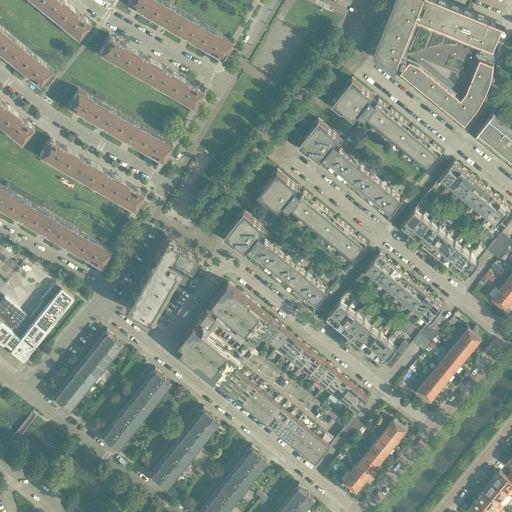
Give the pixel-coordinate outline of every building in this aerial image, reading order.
[(70,4),(65,0),(37,0),(36,2),(57,19),(70,4)] [(127,0),(127,2),(137,8),(150,16),(159,0),(127,0)] [(184,12),(163,0),(159,0),(150,16),(173,29),(184,12)] [(494,46),(499,32),(502,24),(505,25),(506,24),(496,20),(446,0),(394,0),(388,14),(391,16),(386,21),(377,42),(376,43),(374,49),(395,66),(396,65),(400,69),(400,70),(464,122),(477,106),(478,106),(480,103),(482,100),(484,95),(486,91),(490,83),(491,79),(492,74),(493,72),(493,70),(494,68),(494,67),(494,65),(494,63),(494,60),(493,60),(494,46)] [(91,21),(70,4),(57,19),(78,37),(91,21)] [(207,25),(184,12),(173,29),(197,43),(207,25)] [(0,25),(0,45),(10,34),(0,25)] [(231,39),(207,25),(197,43),(221,57),(231,39)] [(98,51),(122,65),(132,47),(108,33),(98,51)] [(10,34),(0,45),(0,51),(18,66),(31,50),(10,34)] [(155,60),(132,47),(122,65),(145,78),(155,60)] [(31,50),(18,66),(39,84),(52,68),(31,50)] [(179,74),(155,60),(145,78),(169,92),(179,74)] [(203,88),(179,74),(169,92),(193,106),(203,88)] [(352,76),(333,99),(354,116),(355,116),(360,120),(358,122),(358,123),(366,114),(365,113),(378,97),(373,93),(352,76)] [(77,87),(67,105),(91,118),(101,101),(77,87)] [(0,123),(13,108),(0,97),(0,123)] [(386,131),(400,114),(391,107),(390,107),(387,105),(388,105),(378,97),(365,113),(366,114),(386,131)] [(124,114),(101,101),(91,118),(114,132),(124,114)] [(34,126),(13,108),(0,123),(0,124),(21,142),(34,126)] [(148,128),(124,114),(114,132),(138,146),(148,128)] [(407,148),(421,132),(412,124),(411,125),(410,123),(408,122),(409,122),(400,114),(386,131),(407,148)] [(511,134),(489,116),(476,132),(511,162),(511,134)] [(319,117),(304,136),(300,140),(321,157),(326,161),(339,145),(340,146),(347,137),(346,136),(344,139),(339,134),(340,134),(319,117)] [(172,142),(148,128),(138,146),(162,160),(172,142)] [(428,166),(442,149),(433,141),(432,142),(429,139),(430,139),(421,132),(407,148),(428,165),(428,166)] [(73,150),(49,136),(39,154),(62,167),(73,150)] [(347,179),(360,162),(340,146),(339,145),(326,161),(325,161),(335,169),(338,171),(347,179)] [(96,163),(73,150),(62,167),(86,181),(96,163)] [(462,165),(455,160),(454,159),(446,169),(454,175),(462,165)] [(368,196),(381,180),(360,162),(347,179),(356,186),(359,188),(359,189),(368,196)] [(120,177),(96,163),(86,181),(109,194),(120,177)] [(470,172),(463,166),(462,165),(454,175),(462,182),(470,172)] [(278,167),(262,186),(259,191),(279,208),(280,207),(285,211),(283,214),(291,205),(290,205),(303,189),(298,185),(298,184),(278,167)] [(499,219),(502,214),(494,208),(486,201),(478,195),(470,188),(462,182),(454,175),(446,169),(441,176),(432,186),(431,188),(433,190),(435,188),(484,229),(476,239),(426,198),(428,197),(425,195),(424,196),(415,207),(410,214),(418,220),(426,227),(434,233),(441,240),(450,246),(457,253),(466,259),(474,266),(507,225),(499,219)] [(478,178),(471,172),(470,172),(462,182),(470,188),(478,178)] [(144,191),(120,177),(109,194),(134,208),(144,191)] [(486,185),(479,179),(478,178),(470,188),(478,195),(486,185)] [(389,213),(403,197),(403,196),(402,197),(381,180),(368,196),(377,203),(378,203),(380,205),(380,206),(389,213)] [(16,192),(0,183),(0,206),(6,210),(16,192)] [(494,192),(487,185),(486,185),(478,195),(486,201),(494,192)] [(311,221),(324,206),(324,205),(316,198),(315,199),(314,198),(312,197),(313,196),(303,188),(303,189),(290,205),(291,205),(311,221)] [(40,206),(16,192),(6,210),(29,224),(40,206)] [(502,198),(495,192),(494,192),(486,201),(494,208),(502,198)] [(510,205),(503,198),(502,198),(494,208),(502,214),(510,205)] [(333,239),(346,223),(337,216),(336,216),(333,214),(334,213),(324,205),(324,206),(311,221),(333,239)] [(63,220),(40,206),(29,224),(53,237),(63,220)] [(240,213),(229,227),(227,225),(224,229),(226,231),(225,232),(246,249),(246,248),(251,252),(264,236),(265,237),(272,228),(270,230),(264,226),(265,225),(244,208),(243,209),(241,208),(238,212),(240,213)] [(418,220),(410,214),(402,223),(410,230),(418,220)] [(87,233),(63,220),(53,237),(77,251),(87,233)] [(418,220),(410,230),(418,236),(426,227),(418,220)] [(354,257),(367,241),(367,240),(358,233),(357,233),(355,231),(355,230),(346,223),(333,239),(353,256),(353,257),(354,257)] [(426,227),(418,236),(426,243),(434,233),(426,227)] [(508,236),(503,232),(496,240),(501,244),(508,236)] [(111,247),(87,233),(77,251),(101,265),(111,247)] [(434,233),(426,243),(434,250),(441,240),(434,233)] [(165,234),(152,256),(125,303),(138,311),(146,316),(153,304),(156,306),(177,270),(181,272),(186,265),(190,268),(197,255),(177,243),(178,241),(165,234)] [(272,270),(286,254),(265,237),(264,236),(251,252),(251,253),(260,260),(261,260),(263,262),(264,262),(263,263),(272,270)] [(506,248),(511,240),(511,239),(508,236),(501,244),(506,248)] [(441,240),(434,250),(442,256),(450,246),(441,240)] [(489,249),(494,253),(501,244),(496,240),(489,249)] [(499,257),(506,248),(501,244),(494,253),(499,257)] [(450,246),(442,256),(450,263),(457,253),(450,246)] [(388,257),(380,251),(379,250),(372,260),(379,267),(388,257)] [(457,253),(450,263),(458,269),(466,259),(457,253)] [(293,287),(307,271),(286,254),(272,270),(281,278),(282,277),(285,280),(284,280),(293,287)] [(396,263),(388,258),(388,257),(379,267),(387,273),(396,263)] [(466,259),(458,269),(466,276),(474,266),(466,259)] [(350,288),(349,288),(341,298),(340,298),(335,305),(343,312),(351,318),(359,325),(367,331),(375,338),(383,344),(391,351),(395,346),(402,353),(436,312),(427,306),(419,299),(412,293),(403,286),(396,280),(387,273),(379,267),(372,260),(366,267),(357,278),(358,278),(357,279),(359,281),(360,280),(409,320),(401,330),(352,290),(353,288),(351,287),(350,288)] [(19,265),(23,268),(28,271),(31,267),(23,261),(19,265)] [(404,270),(396,264),(396,263),(387,273),(396,280),(404,270)] [(412,276),(404,270),(396,280),(403,286),(412,276)] [(315,305),(328,288),(328,287),(327,288),(307,271),(293,287),(302,295),(303,294),(306,297),(305,297),(315,305)] [(420,283),(412,277),(412,276),(403,286),(412,293),(420,283)] [(511,282),(507,278),(500,287),(511,297),(511,282)] [(22,358),(73,295),(55,280),(41,298),(44,299),(30,316),(4,296),(0,300),(0,340),(3,342),(4,340),(11,346),(10,348),(22,358)] [(275,318),(229,280),(194,322),(189,329),(176,345),(221,383),(236,365),(241,358),(206,331),(208,327),(220,313),(255,342),(262,334),(275,318)] [(428,290),(420,283),(412,293),(419,299),(428,290)] [(511,299),(511,297),(500,287),(492,297),(505,307),(511,299)] [(436,296),(428,290),(419,299),(427,306),(436,296)] [(444,303),(436,296),(427,306),(436,312),(444,303)] [(327,315),(328,316),(335,321),(343,312),(335,305),(327,315)] [(343,312),(335,321),(343,328),(351,318),(343,312)] [(268,339),(282,324),(275,318),(262,334),(268,339)] [(351,318),(343,328),(351,334),(359,325),(351,318)] [(433,327),(428,323),(421,332),(426,336),(433,327)] [(276,346),(289,330),(282,324),(268,339),(276,346)] [(359,325),(351,334),(359,341),(367,331),(359,325)] [(482,336),(468,326),(461,335),(474,345),(482,336)] [(101,338),(78,366),(55,396),(69,407),(121,342),(112,335),(114,333),(107,327),(99,337),(101,338)] [(434,336),(438,331),(433,327),(426,336),(431,340),(432,339),(436,342),(438,339),(434,336)] [(284,352),(297,336),(289,330),(276,346),(284,352)] [(367,331),(359,341),(367,348),(375,338),(367,331)] [(414,340),(414,341),(419,344),(426,336),(421,332),(414,340)] [(474,345),(461,335),(454,344),(467,354),(474,345)] [(292,359),(305,343),(297,336),(284,352),(292,359)] [(426,336),(419,344),(424,348),(431,340),(426,336)] [(383,344),(375,338),(367,348),(375,354),(383,344)] [(300,366),(313,349),(305,343),(292,359),(300,366)] [(383,344),(375,354),(383,361),(391,351),(383,344)] [(467,354),(454,344),(447,352),(460,363),(467,354)] [(265,356),(254,346),(251,350),(262,359),(265,356)] [(308,372),(321,356),(313,349),(300,366),(308,372)] [(460,363),(447,352),(439,361),(452,372),(460,363)] [(316,378),(329,362),(321,356),(308,372),(316,378)] [(281,368),(269,359),(267,362),(278,372),(281,368)] [(452,372),(439,361),(432,370),(445,381),(452,372)] [(324,385),(337,369),(329,362),(316,378),(324,385)] [(229,389),(244,371),(236,365),(221,383),(229,389)] [(149,377),(115,420),(103,434),(118,446),(170,381),(160,374),(162,372),(155,366),(147,375),(149,377)] [(332,391),(345,375),(337,369),(324,385),(332,391)] [(445,381),(432,370),(425,379),(438,390),(445,381)] [(237,395),(251,377),(244,371),(229,389),(237,395)] [(296,381),(285,372),(283,375),(294,384),(296,381)] [(339,398),(353,382),(345,375),(332,391),(339,398)] [(245,402),(259,384),(251,377),(237,395),(245,402)] [(438,390),(425,379),(418,388),(431,399),(438,390)] [(347,404),(361,388),(353,382),(339,398),(347,404)] [(253,408),(267,391),(259,384),(245,402),(253,408)] [(312,394),(301,385),(298,388),(310,397),(312,394)] [(356,411),(369,395),(361,388),(347,404),(356,411)] [(261,415),(275,397),(267,391),(253,408),(261,415)] [(269,421),(283,403),(275,397),(261,415),(269,421)] [(328,407),(317,398),(314,401),(326,410),(328,407)] [(276,428),(291,410),(283,403),(269,421),(276,428)] [(197,416),(151,473),(166,485),(218,420),(209,413),(210,410),(203,404),(195,414),(197,416)] [(284,434),(299,416),(291,410),(276,428),(284,434)] [(344,420),(333,411),(330,414),(341,423),(344,420)] [(358,419),(353,415),(346,423),(351,427),(358,419)] [(292,441),(307,423),(299,416),(284,434),(292,441)] [(407,428),(394,417),(387,426),(400,436),(407,428)] [(363,423),(358,419),(351,427),(356,431),(363,423)] [(300,447),(315,429),(307,423),(292,441),(300,447)] [(339,432),(340,432),(344,436),(351,427),(346,423),(339,432)] [(400,436),(387,426),(379,435),(392,446),(400,436)] [(351,427),(344,436),(349,440),(356,431),(351,427)] [(308,453),(323,436),(315,429),(300,447),(308,453)] [(392,446),(379,435),(372,444),(385,455),(392,446)] [(324,450),(330,442),(323,436),(308,453),(316,460),(324,450)] [(245,454),(199,511),(223,511),(266,459),(257,451),(259,449),(251,443),(243,453),(245,454)] [(385,455),(372,444),(365,453),(378,463),(385,455)] [(378,463),(365,453),(358,462),(371,472),(378,463)] [(371,472),(358,462),(350,470),(364,481),(371,472)] [(493,478),(492,479),(509,493),(511,488),(511,471),(507,476),(500,469),(496,473),(495,473),(492,476),(493,478)] [(364,481),(350,470),(343,480),(356,490),(364,481)] [(488,484),(484,488),(501,502),(509,493),(492,479),(491,479),(490,479),(488,482),(488,484)] [(293,493),(278,511),(302,511),(314,497),(305,490),(307,488),(299,482),(291,491),(293,493)] [(267,496),(263,492),(258,488),(255,491),(260,495),(257,498),(262,502),(267,496)] [(477,496),(477,497),(494,511),(501,502),(484,488),(481,492),(480,492),(477,495),(477,496)] [(476,511),(492,511),(494,511),(477,497),(476,498),(475,498),(472,501),(472,502),(469,506),(476,511)]
